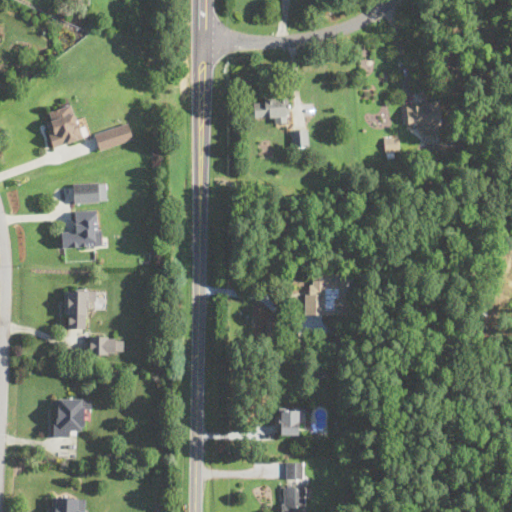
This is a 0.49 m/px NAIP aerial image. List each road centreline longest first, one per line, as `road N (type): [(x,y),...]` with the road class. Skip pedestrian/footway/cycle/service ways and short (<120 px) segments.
road 1 (residential): [(194,511),(204,0)]
road 2 (residential): [(0,218),(0,455)]
road 3 (residential): [(204,45),(310,43),(346,33),(396,0)]
